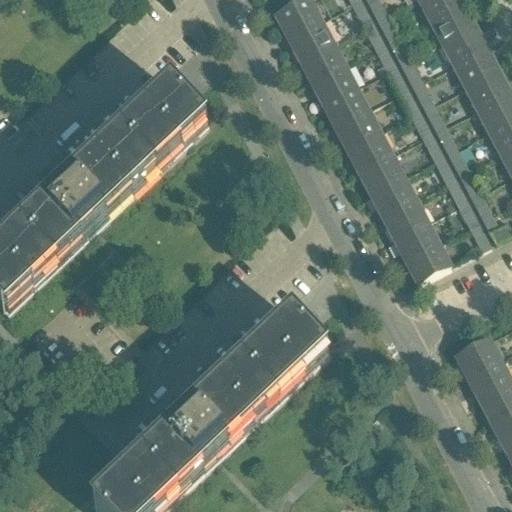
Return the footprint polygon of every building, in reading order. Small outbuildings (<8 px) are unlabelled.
[(285,0),(291,10),(309,0),(285,0)] [(359,0),(346,0),(353,12),(363,7),(359,0)] [(389,21),(377,0),(376,0),(367,5),(379,27),(389,21)] [(462,10),(457,0),(427,0),(417,5),(429,28),(462,10)] [(321,28),(309,5),(276,22),(288,45),(321,28)] [(365,34),(374,29),(363,7),(353,12),(365,34)] [(462,10),(429,28),(441,50),(474,33),(462,10)] [(389,21),(379,27),(390,49),(400,44),(389,21)] [(300,67),(333,50),(321,28),(288,45),(300,67)] [(374,29),(365,34),(376,56),(386,51),(374,29)] [(474,33),(441,50),(453,73),(486,55),(474,33)] [(412,66),(400,44),(390,49),(402,71),(412,66)] [(312,90),(344,73),(333,50),(300,67),(312,90)] [(398,74),(386,51),(376,56),(388,79),(398,74)] [(486,55),(453,73),(465,95),(498,78),(486,55)] [(414,94),(424,89),(412,66),(402,71),(414,94)] [(323,112),(356,95),(344,73),(312,90),(323,112)] [(400,101),(410,96),(398,74),(388,79),(400,101)] [(498,78),(465,95),(477,118),(510,100),(498,78)] [(426,116),(436,111),(424,89),(414,94),(426,116)] [(210,134),(172,94),(98,164),(90,156),(49,194),(40,203),(47,211),(0,256),(0,313),(9,323),(210,134)] [(335,135),(368,118),(356,95),(323,112),(335,135)] [(412,124),(422,118),(410,96),(400,101),(412,124)] [(511,103),(510,100),(477,118),(488,140),(511,127),(511,103)] [(438,139),(448,133),(436,111),(426,116),(438,139)] [(347,157),(380,140),(368,118),(335,135),(347,157)] [(422,118),(412,124),(424,146),(433,141),(422,118)] [(511,127),(488,140),(500,163),(511,156),(511,127)] [(448,133),(438,139),(450,161),(459,156),(448,133)] [(359,180),(391,163),(380,140),(347,157),(359,180)] [(435,168),(445,163),(433,141),(424,146),(435,168)] [(461,183),(471,178),(459,156),(450,161),(461,183)] [(511,156),(500,163),(511,184),(511,156)] [(371,202),(403,185),(391,163),(359,180),(371,202)] [(457,186),(445,163),(435,168),(447,191),(457,186)] [(483,200),(471,178),(461,183),(473,206),(483,200)] [(382,225),(415,208),(403,185),(371,202),(382,225)] [(459,213),(469,208),(457,186),(447,191),(459,213)] [(485,228),(495,223),(483,200),(473,206),(485,228)] [(394,247),(427,230),(415,208),(382,225),(394,247)] [(471,235),(481,230),(469,208),(459,213),(471,235)] [(485,228),(491,238),(493,242),(498,251),(511,243),(511,238),(508,231),(501,234),(495,223),(485,228)] [(406,270),(439,253),(427,230),(394,247),(406,270)] [(483,259),(493,254),(481,230),(471,235),(483,259)] [(439,253),(406,270),(418,292),(450,275),(439,253)] [(173,511),(330,365),(294,326),(218,396),(210,388),(159,435),(167,444),(94,511),(173,511)] [(490,347),(456,365),(468,387),(502,369),(490,347)] [(480,410),(511,392),(511,388),(502,369),(468,387),(480,410)] [(492,432),(511,421),(511,392),(480,410),(492,432)] [(504,454),(511,450),(511,421),(492,432),(504,454)] [(387,450),(394,443),(377,425),(370,432),(387,450)]
